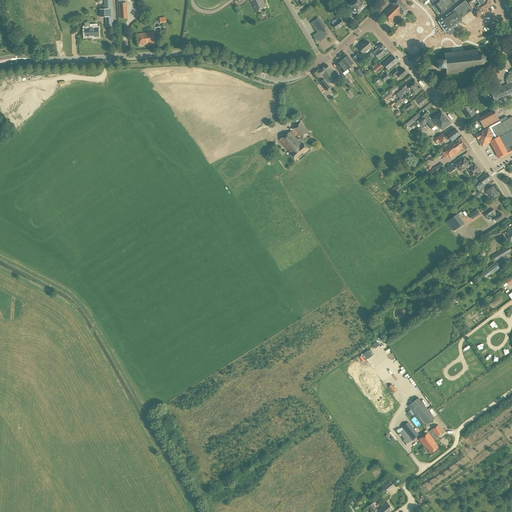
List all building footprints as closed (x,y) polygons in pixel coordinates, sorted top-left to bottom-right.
[(25,0),(18,0),(15,1),(18,10),(27,6),(25,0)] [(114,26),(112,0),(103,0),(104,9),(99,9),(100,17),(105,17),(105,26),(114,26)] [(262,0),(252,0),(250,1),(256,12),(266,7),(262,0)] [(358,13),(366,5),(360,0),(353,0),(354,1),(349,5),(352,7),(350,9),(350,11),(353,14),(355,14),(357,12),(358,13)] [(403,15),(408,10),(399,0),(396,0),(392,4),(393,4),(382,14),(391,23),(401,14),(403,15)] [(432,0),(432,1),(434,3),(433,4),(441,14),(458,0),(432,0)] [(484,13),(486,12),(486,10),(485,8),(489,6),(490,0),(468,0),(470,2),(468,3),(476,17),(484,12),(484,13)] [(449,35),(455,32),(453,28),(463,22),(461,19),(471,10),(465,1),(454,9),(439,20),(449,35)] [(39,15),(30,18),(32,25),(41,22),(39,15)] [(336,30),(344,24),(338,16),(335,19),(337,22),(333,25),(336,30)] [(317,41),(327,34),(324,29),(325,28),(319,18),(312,23),(318,33),(314,36),(317,41)] [(41,22),(32,25),(35,32),(44,29),(41,22)] [(90,28),(90,22),(84,22),(85,28),(85,36),(94,36),(94,37),(98,37),(98,28),(90,28)] [(35,32),(33,33),(36,39),(48,35),(45,29),(44,29),(35,32)] [(140,45),(154,43),(152,32),(138,34),(140,45)] [(372,46),(367,41),(363,44),(363,43),(358,47),(363,54),(372,46)] [(380,60),(389,52),(382,44),(373,52),(380,60)] [(478,55),(478,50),(478,49),(477,50),(472,51),(472,49),(471,49),(471,51),(466,51),(465,50),(464,50),(465,51),(460,52),(460,51),(459,51),(459,52),(455,52),(455,51),(454,51),(454,52),(450,53),(450,52),(449,52),(449,53),(445,53),(445,52),(444,52),(444,59),(437,60),(438,68),(445,68),(446,74),(447,74),(447,73),(452,72),(452,74),(453,74),(453,72),(457,72),(457,73),(458,73),(458,72),(462,71),(462,73),(463,73),(463,71),(467,71),(467,72),(468,72),(468,71),(474,70),(474,72),(475,71),(474,70),(479,70),(480,70),(481,70),(480,69),(479,65),(482,64),(483,65),(484,65),(483,64),(485,61),(486,62),(487,61),(485,60),(485,58),(487,57),(486,56),(484,57),(482,55),(483,53),(482,53),(481,55),(478,55)] [(347,68),(353,63),(347,55),(341,60),(341,61),(347,68)] [(388,70),(398,62),(392,55),(383,63),(388,70)] [(348,69),(347,68),(341,61),(336,65),(342,73),(348,69)] [(375,72),(382,66),(379,63),(372,69),(375,72)] [(330,84),(337,78),(330,68),(327,65),(319,71),(330,84)] [(363,77),(365,76),(364,75),(360,68),(355,71),(360,78),(362,76),(363,77)] [(407,73),(403,68),(398,71),(396,69),(391,73),(394,77),(397,74),(401,79),(407,73)] [(511,70),(510,71),(508,73),(507,76),(506,79),(506,81),(507,84),(491,91),(494,100),(511,92),(511,70)] [(384,82),(390,77),(386,73),(380,78),(384,82)] [(345,86),(350,82),(345,76),(340,80),(345,86)] [(327,91),(331,88),(324,79),(320,83),(327,91)] [(403,88),(399,91),(404,96),(405,95),(406,96),(409,100),(421,89),(414,81),(408,86),(407,84),(403,87),(404,87),(403,88)] [(428,102),(423,96),(419,99),(419,98),(416,100),(422,107),(428,102)] [(465,102),(467,105),(476,100),(474,96),(465,102)] [(470,110),(467,105),(462,108),(469,118),(476,114),(472,109),(470,110)] [(511,122),(509,118),(508,119),(506,116),(499,120),(493,110),(478,118),(485,130),(480,132),(480,133),(475,135),(478,139),(479,139),(483,145),(490,141),(494,139),(511,128),(511,122)] [(428,124),(427,125),(430,128),(430,129),(431,129),(435,125),(438,128),(439,127),(442,130),(445,127),(444,126),(449,122),(441,112),(433,119),(432,120),(431,120),(427,123),(428,124)] [(427,123),(431,120),(426,113),(419,119),(424,126),(426,123),(427,125),(428,124),(427,123)] [(490,141),(498,157),(511,150),(511,116),(509,118),(511,122),(511,128),(494,139),(490,141)] [(301,140),(309,133),(300,122),(279,140),(291,154),(290,154),(294,160),(307,148),(303,143),(303,144),(301,142),(300,143),(298,140),(300,139),(301,140)] [(259,133),(269,144),(276,138),(266,127),(259,133)] [(452,141),(460,136),(455,128),(444,136),(447,140),(450,138),(452,141)] [(446,140),(441,134),(434,139),(432,136),(428,139),(432,143),(435,141),(437,143),(440,141),(441,143),(446,140)] [(465,149),(469,146),(462,135),(444,148),(445,150),(442,153),(445,158),(449,156),(450,158),(464,148),(465,149)] [(243,156),(251,153),(244,136),(236,140),(243,156)] [(469,165),(464,158),(456,164),(456,165),(453,167),(451,164),(446,167),(450,173),(455,169),(454,169),(457,167),(461,172),(467,168),(473,176),(480,171),(475,164),(472,166),(470,164),(469,165)] [(432,176),(440,171),(436,166),(429,171),(429,172),(425,174),(426,176),(430,174),(432,176)] [(479,191),(484,186),(483,185),(492,180),(487,173),(479,179),(482,184),(477,188),(479,191)] [(498,194),(493,186),(487,190),(485,192),(487,195),(489,193),(492,198),(498,194)] [(496,214),(494,212),(494,211),(492,208),(484,214),(488,220),(493,217),(497,222),(503,217),(500,212),(496,214)] [(472,220),(480,214),(477,210),(469,215),(472,220)] [(457,229),(464,223),(457,214),(450,219),(457,229)] [(475,248),(482,243),(479,239),(473,244),(475,248)] [(494,262),(511,251),(509,246),(491,256),(494,262)] [(502,266),(508,261),(505,256),(500,259),(501,260),(499,261),(502,266)] [(491,275),(499,268),(495,263),(487,270),(491,275)] [(392,384),(388,387),(393,393),(397,390),(392,384)] [(423,426),(434,417),(418,397),(407,406),(423,426)] [(412,440),(418,435),(408,422),(401,427),(403,430),(412,440)] [(438,436),(443,432),(438,425),(428,432),(434,439),(438,436)] [(438,447),(434,441),(434,440),(434,439),(428,432),(419,440),(425,448),(426,447),(431,453),(438,447)] [(388,490),(395,486),(391,478),(383,483),(388,490)] [(372,511),(374,511),(377,509),(372,503),(368,506),(372,511)] [(380,511),(389,511),(393,510),(387,503),(379,510),(380,511)]
